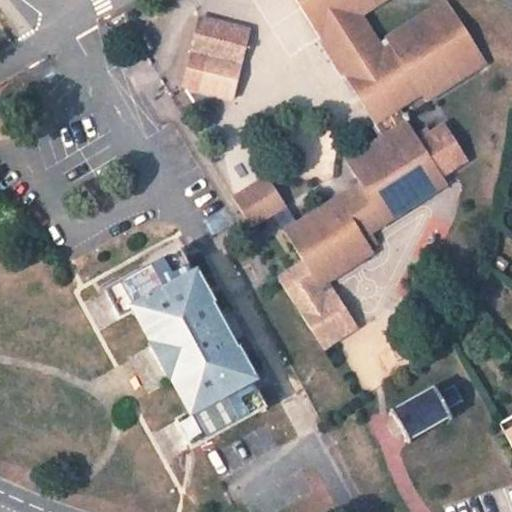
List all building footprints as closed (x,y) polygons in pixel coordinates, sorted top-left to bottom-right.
[(446,172),(424,138),(402,103),(425,89),(417,79),(424,75),(431,84),(484,50),(450,0),(424,0),(376,30),(362,9),(375,0),(301,0),(386,129),(347,154),(363,179),(288,226),(304,255),(277,271),(294,297),(299,294),(306,303),(300,307),(326,345),(362,322),(339,285),(329,292),(323,282),(377,249),(374,244),(382,239),(375,229),(451,181),(446,172)] [(206,46),(239,54),(247,21),(213,14),(206,46)] [(198,83),(231,90),(239,54),(206,46),(198,83)] [(417,79),(425,89),(431,84),(424,75),(417,79)] [(449,123),(424,138),(446,172),(471,156),(449,123)] [(267,175),(232,195),(251,225),(285,203),(267,175)] [(184,248),(101,293),(116,320),(127,315),(178,408),(166,414),(183,446),(267,401),(184,248)] [(438,376),(391,405),(409,434),(455,406),(452,401),(466,393),(455,375),(442,383),(438,376)]
